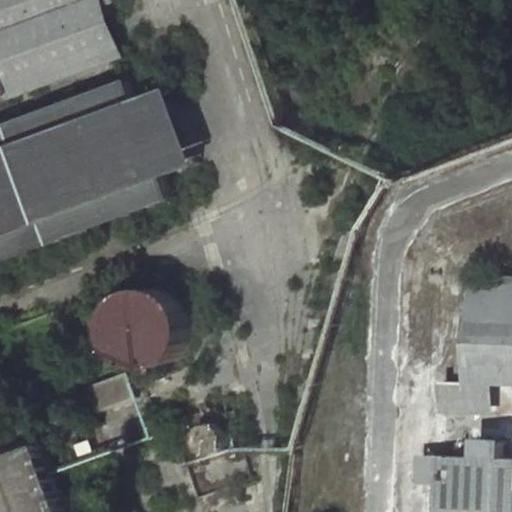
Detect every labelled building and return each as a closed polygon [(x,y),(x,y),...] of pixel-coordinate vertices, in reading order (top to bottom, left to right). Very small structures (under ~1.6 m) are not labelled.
[(0,0),(0,90),(0,92),(120,48),(103,0),(72,0),(11,24),(0,0)] [(0,0),(11,24),(72,0),(0,0)] [(129,82),(0,128),(0,260),(170,197),(164,180),(137,103),(129,82)] [(137,103),(164,180),(196,166),(169,91),(137,103)] [(511,281),(490,280),(485,360),(471,360),(471,383),(460,382),(458,418),(508,420),(511,386),(511,385),(511,281)] [(127,291),(121,359),(190,364),(195,296),(127,291)] [(128,371),(86,388),(94,410),(137,393),(128,371)] [(0,458),(0,511),(67,511),(42,442),(0,458)] [(462,465),(460,511),(511,511),(511,445),(496,445),(496,468),(462,465)]
